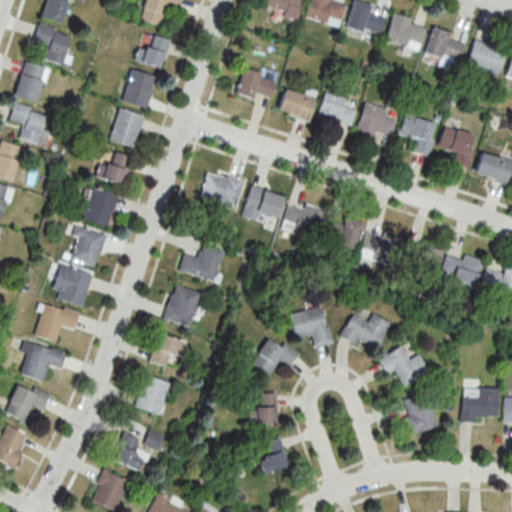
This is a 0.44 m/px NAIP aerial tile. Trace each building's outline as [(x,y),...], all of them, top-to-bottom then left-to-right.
[(66,0),(44,0),(42,19),(62,22),(66,0)] [(179,0),(144,0),(139,19),(160,26),(164,14),(174,17),(179,0)] [(266,0),(264,9),(298,17),(302,0),(266,0)] [(309,0),(304,18),(338,27),(345,3),(334,0),(309,0)] [(370,4),(355,0),(352,0),(345,26),(378,36),(384,17),(368,12),(370,4)] [(419,50),(425,25),(409,21),(410,17),(391,13),(385,43),(419,50)] [(43,58),(61,64),(70,34),(38,24),(33,40),(47,45),(43,58)] [(449,38),(450,33),(432,27),(423,54),(458,65),(465,43),(449,38)] [(169,40),(152,34),(147,49),(138,46),(134,59),(158,68),(169,40)] [(464,70),(496,79),(504,49),(473,40),(464,70)] [(46,67),(22,61),(13,96),(37,102),(46,67)] [(155,76),(130,69),(120,101),(145,108),(155,76)] [(238,96),(272,99),(275,74),(240,71),(238,96)] [(309,121),(316,98),(284,88),(277,111),(309,121)] [(315,118),(349,129),(355,110),(343,106),(345,99),(323,92),(315,118)] [(44,147),(48,132),(40,130),(46,113),(13,103),(8,120),(21,124),(17,139),(44,147)] [(395,111),(362,104),(356,131),(389,138),(395,111)] [(143,116),(118,108),(107,140),(132,148),(143,116)] [(437,125),(404,114),(397,134),(416,141),(412,151),(426,156),(437,125)] [(452,164),(468,168),(476,135),(443,127),(438,148),(455,152),(452,164)] [(0,178),(10,182),(21,148),(0,141),(0,178)] [(92,179),(119,187),(128,157),(111,151),(107,165),(98,162),(92,179)] [(505,184),(511,162),(511,161),(480,152),(474,174),(505,184)] [(232,208),(241,182),(207,171),(198,197),(232,208)] [(0,218),(10,188),(0,185),(0,218)] [(108,227),(116,194),(83,186),(75,218),(108,227)] [(255,221),(257,213),(276,218),(282,194),(249,186),(241,217),(255,221)] [(304,203),(303,208),(287,203),(280,228),(315,239),(324,209),(304,203)] [(362,223),(345,218),(343,224),(326,219),(320,240),(354,250),(362,223)] [(93,267),(104,236),(74,225),(70,237),(76,240),(69,259),(93,267)] [(394,266),(402,240),(366,230),(359,257),(394,266)] [(182,254),(177,271),(211,282),(221,250),(200,244),(196,258),(182,254)] [(440,251),(414,244),(407,268),(433,275),(440,251)] [(440,272),(450,275),(448,283),(473,290),(480,262),(445,253),(440,272)] [(81,306),(91,275),(60,264),(50,295),(81,306)] [(511,269),(504,267),(501,274),(485,268),(479,287),(511,297),(511,269)] [(189,326),(198,291),(171,285),(163,319),(189,326)] [(73,329),(77,313),(42,303),(33,336),(55,342),(60,325),(73,329)] [(295,338),(311,334),(314,347),(330,343),(322,306),(289,314),(295,338)] [(341,334),(374,351),(389,323),(371,314),(367,322),(351,314),(341,334)] [(165,367),(168,356),(179,359),(184,341),(158,334),(149,362),(165,367)] [(297,355),(268,336),(250,364),(268,376),(278,360),(289,367),(297,355)] [(60,369),(65,353),(28,342),(19,374),(43,381),(48,365),(60,369)] [(407,359),(400,346),(377,358),(385,374),(394,369),(402,385),(427,373),(418,354),(407,359)] [(159,415),(169,382),(144,374),(134,407),(159,415)] [(49,394),(16,382),(5,414),(25,421),(30,407),(43,411),(49,394)] [(496,388),(460,387),(460,419),(496,420),(496,388)] [(276,393),(257,393),(257,423),(276,423),(276,393)] [(434,426),(423,393),(399,401),(410,434),(434,426)] [(511,397),(502,397),(501,421),(511,421),(511,397)] [(28,436),(6,425),(0,436),(0,461),(11,467),(28,436)] [(161,436),(149,431),(143,444),(155,449),(161,436)] [(136,447),(140,440),(123,432),(111,459),(140,472),(148,453),(136,447)] [(255,443),(260,473),(286,468),(281,439),(255,443)] [(127,478),(101,470),(91,503),(116,511),(127,478)] [(188,511),(190,508),(155,494),(147,511),(188,511)]
